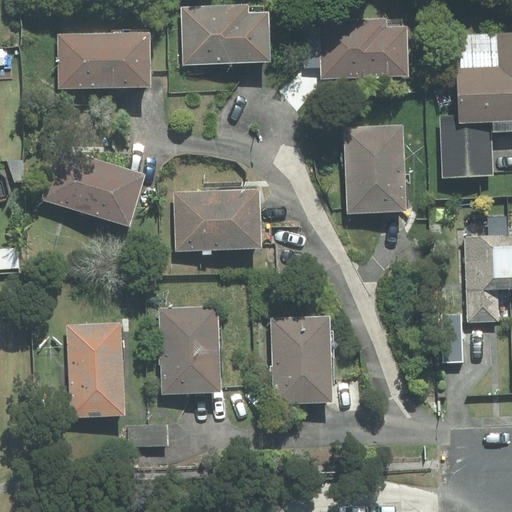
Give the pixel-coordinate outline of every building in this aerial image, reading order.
[(243,9),(181,8),(181,67),(262,67),(262,18),(243,18),(243,9)] [(383,24),(319,23),(318,81),(400,83),(401,33),(383,33),(383,24)] [(511,38),(493,39),(494,71),(451,72),(452,118),(436,118),(438,183),(490,182),(488,127),(511,126),(511,38)] [(142,41),(56,39),(55,96),(141,98),(142,41)] [(397,131),(341,131),(341,217),(397,217),(397,131)] [(139,181),(55,151),(35,204),(120,234),(139,181)] [(252,195),(171,196),(171,255),(252,255),(252,195)] [(511,234),(460,237),(465,326),(492,324),(491,295),(511,293),(511,234)] [(15,252),(0,251),(0,271),(15,272),(15,252)] [(212,313),(157,313),(157,398),(212,398),(212,313)] [(326,323),(268,322),(267,407),(325,408),(326,323)] [(115,329),(63,330),(65,422),(118,421),(115,329)] [(164,451),(164,429),(122,428),(122,451),(164,451)]
